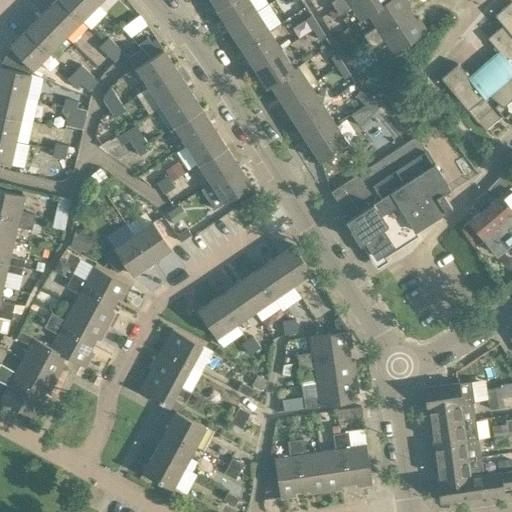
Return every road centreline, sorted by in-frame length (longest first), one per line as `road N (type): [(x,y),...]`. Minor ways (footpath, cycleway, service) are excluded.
road 1 (residential): [(84,469),(139,325),(164,293),(294,198)]
road 2 (residential): [(294,198),(152,0)]
road 3 (residential): [(511,147),(417,255),(464,335)]
road 4 (residential): [(397,368),(294,198)]
road 5 (residential): [(408,504),(397,368)]
